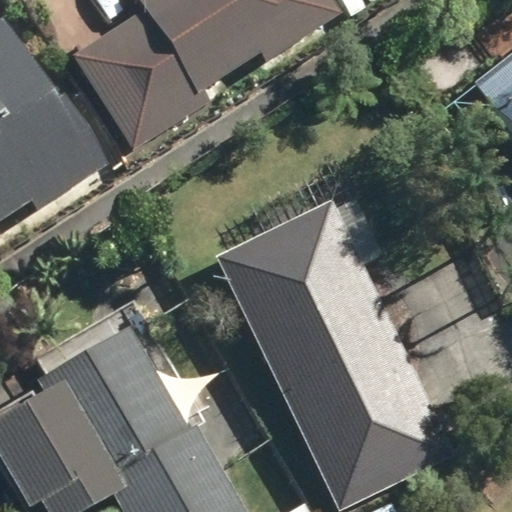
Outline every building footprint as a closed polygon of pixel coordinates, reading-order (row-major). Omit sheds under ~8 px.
[(113,0),(126,16),(69,57),(142,158),(352,8),(345,0),(113,0)] [(0,24),(0,230),(40,205),(43,214),(60,204),(100,177),(116,167),(100,128),(11,17),(0,24)] [(511,65),(483,89),(511,124),(511,65)] [(219,255),(341,509),(461,452),(338,198),(219,255)] [(0,465),(26,511),(92,511),(110,502),(115,511),(241,511),(132,329),(39,384),(47,396),(0,422),(0,465)]
